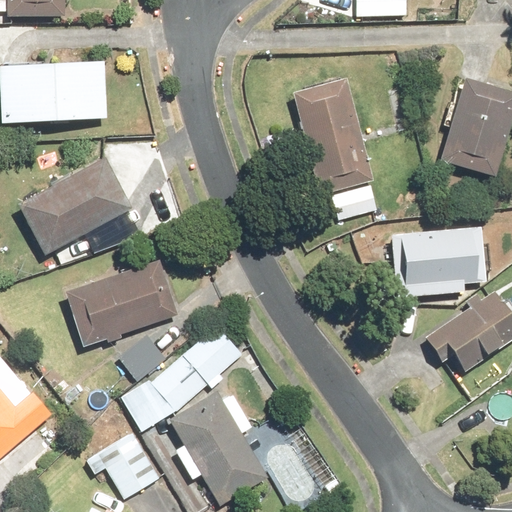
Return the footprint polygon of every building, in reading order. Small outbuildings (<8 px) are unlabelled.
[(67,17),(66,0),(8,0),(8,17),(67,17)] [(404,0),(350,0),(350,16),(404,18),(404,0)] [(2,63),(5,122),(110,118),(108,59),(2,63)] [(375,180),(349,77),(294,91),(320,194),(375,180)] [(511,135),(511,90),(468,77),(442,162),(499,179),(511,135)] [(135,208),(108,157),(20,204),(47,255),(135,208)] [(367,182),(325,195),(334,225),(376,212),(367,182)] [(484,227),(395,235),(400,299),(468,293),(467,282),(489,280),(484,227)] [(162,260),(65,293),(84,348),(181,316),(162,260)] [(466,373),(511,342),(511,303),(500,287),(483,298),(479,293),(467,302),(470,307),(425,337),(442,362),(454,354),(466,373)] [(215,326),(179,356),(167,364),(135,385),(115,398),(140,435),(164,419),(203,393),(239,356),(215,326)] [(116,355),(135,385),(167,364),(147,335),(116,355)] [(0,386),(0,459),(55,414),(36,391),(17,407),(0,386)] [(221,391),(171,420),(222,508),(272,480),(221,391)] [(130,431),(81,461),(90,476),(102,469),(121,500),(158,478),(130,431)]
